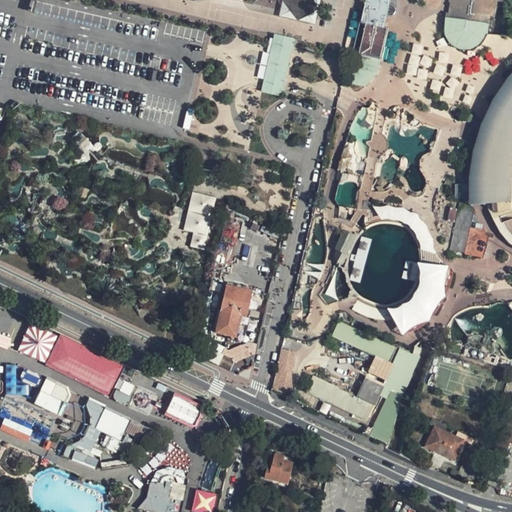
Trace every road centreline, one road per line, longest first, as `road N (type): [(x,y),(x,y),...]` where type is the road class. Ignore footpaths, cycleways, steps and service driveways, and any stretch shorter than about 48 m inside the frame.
road 1 (secondary): [(0,281),(254,405)]
road 2 (unclassified): [(313,160),(254,405)]
road 3 (secondary): [(254,405),(438,493)]
road 4 (unclassified): [(313,160),(321,124),(304,109),(273,125),(274,138),(293,157)]
